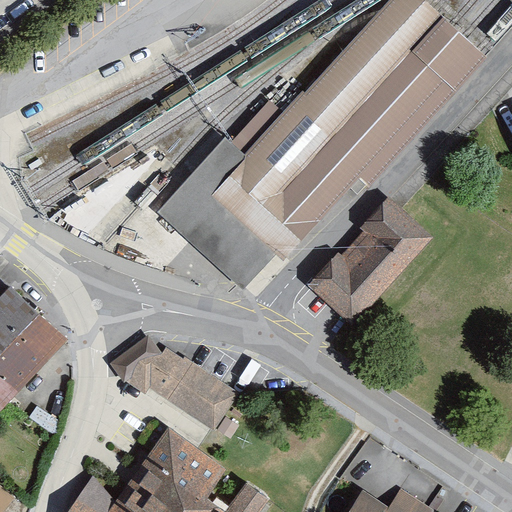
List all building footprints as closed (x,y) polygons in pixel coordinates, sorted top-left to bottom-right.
[(367,183),(487,55),(480,49),(465,35),(453,23),(433,5),(427,0),(398,0),(248,162),(219,192),(280,249),(283,252),(357,173),(367,183)] [(219,192),(248,162),(224,140),(157,213),(242,291),(280,249),(219,192)] [(399,196),(321,282),(364,320),(442,234),(399,196)] [(10,290),(0,300),(0,409),(65,344),(10,290)] [(155,333),(112,365),(139,400),(153,389),(217,436),(245,398),(155,333)] [(261,511),(271,499),(254,487),(240,505),(219,490),(233,470),(176,429),(128,495),(104,478),(78,511),(261,511)] [(0,511),(5,511),(18,499),(0,483),(0,511)] [(390,510),(363,492),(350,511),(433,511),(402,492),(390,510)]
